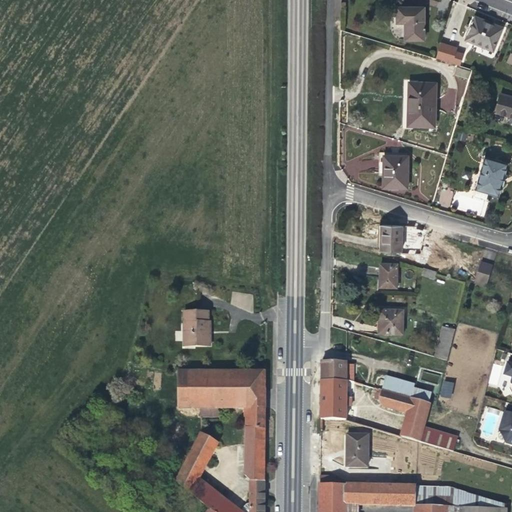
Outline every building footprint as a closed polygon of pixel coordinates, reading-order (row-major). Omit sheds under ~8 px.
[(423,40),(423,8),(396,8),(396,21),(396,23),(405,23),(405,40),(423,40)] [(492,50),(501,29),(494,26),(475,19),(467,40),(492,50)] [(459,66),(465,51),(440,42),(435,58),(459,66)] [(468,80),(471,71),(457,66),(454,75),(468,80)] [(433,127),(435,84),(409,83),(408,93),(411,93),(411,96),(411,98),(408,101),(408,124),(419,124),(418,127),(433,127)] [(511,97),(500,94),(495,113),(510,117),(508,123),(511,123),(511,97)] [(465,142),(467,135),(458,132),(456,140),(465,142)] [(406,189),(407,157),(383,156),(383,170),(383,188),(406,189)] [(504,180),(506,175),(505,175),(508,164),(484,157),(474,190),(498,198),(501,186),(502,187),(504,180)] [(480,216),(484,203),(459,196),(458,199),(457,199),(456,199),(456,200),(455,200),(455,201),(454,201),(454,202),(454,203),(454,204),(455,205),(456,205),(456,206),(455,209),(480,216)] [(401,252),(401,226),(381,226),(380,238),(380,252),(401,252)] [(403,248),(421,249),(422,227),(404,227),(403,248)] [(486,288),(492,267),(480,264),(474,284),(486,288)] [(396,290),(397,266),(380,266),(379,277),(379,290),(396,290)] [(434,280),(436,274),(423,270),(421,277),(434,280)] [(402,336),(403,312),(378,312),(378,329),(378,336),(402,336)] [(208,335),(208,313),(184,313),(183,344),(195,344),(195,347),(209,347),(209,341),(210,335),(208,335)] [(447,361),(455,331),(442,328),(434,358),(447,361)] [(354,384),(354,365),(346,365),(346,362),(331,362),(321,362),(321,371),(321,381),(344,382),(354,384)] [(511,366),(506,365),(503,376),(511,378),(510,384),(511,386),(509,387),(508,390),(510,395),(511,395),(511,366)] [(264,483),(265,372),(177,372),(177,409),(200,409),(200,417),(218,418),(218,409),(244,409),(248,409),(248,428),(246,428),(244,476),(250,481),(264,483)] [(410,399),(413,385),(386,377),(382,391),(410,399)] [(443,380),(439,396),(450,398),(454,382),(443,380)] [(351,407),(351,398),(346,398),(346,387),(350,387),(361,390),(362,386),(354,384),(344,382),(321,381),(321,402),(320,420),(345,421),(345,407),(351,407)] [(428,404),(430,394),(415,389),(416,386),(413,385),(410,399),(382,391),(377,389),(374,401),(378,402),(381,406),(407,413),(405,422),(402,421),(397,436),(453,452),(457,438),(423,428),(429,405),(428,404)] [(491,437),(497,417),(486,413),(480,434),(483,435),(482,435),(483,436),(482,436),(483,436),(483,437),(483,438),(484,438),(485,439),(486,439),(487,439),(487,438),(488,438),(488,437),(489,437),(491,437)] [(511,416),(503,414),(498,432),(499,434),(498,434),(498,435),(497,435),(497,436),(496,437),(496,438),(496,439),(496,440),(497,440),(497,441),(498,442),(499,443),(500,443),(501,443),(502,443),(503,443),(504,443),(505,445),(511,447),(511,416)] [(239,511),(198,479),(217,443),(200,433),(179,475),(175,481),(210,509),(213,511),(263,511),(264,493),(249,492),(249,511),(246,511),(239,511)] [(367,468),(367,436),(348,436),(348,446),(348,455),(346,455),(346,467),(367,468)] [(335,485),(335,477),(320,477),(319,485),(335,485)] [(264,493),(264,483),(250,481),(249,492),(264,493)] [(415,507),(416,487),(335,485),(319,485),(319,506),(345,507),(345,505),(358,506),(415,507)] [(505,511),(506,505),(449,488),(416,487),(415,507),(414,511),(505,511)]
